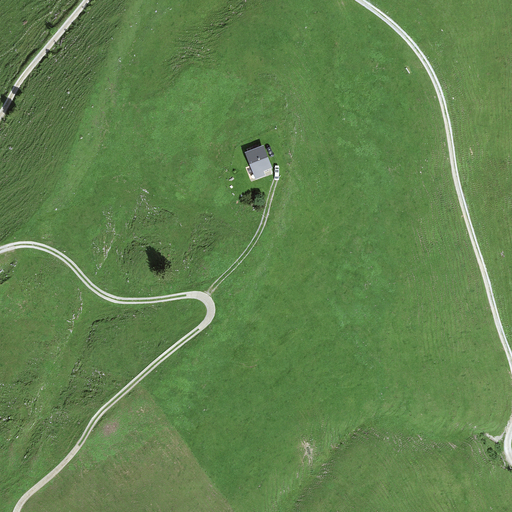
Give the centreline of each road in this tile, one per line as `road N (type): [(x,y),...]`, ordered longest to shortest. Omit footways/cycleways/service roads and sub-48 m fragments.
road 1 (track): [(0,250),(46,248),(118,300),(196,294),(211,307),(207,320),(92,421),(16,511)]
road 2 (track): [(359,0),(417,50),(441,96),(456,185),(511,364)]
road 3 (track): [(0,116),(86,0)]
road 4 (track): [(276,175),(254,241),(205,297)]
